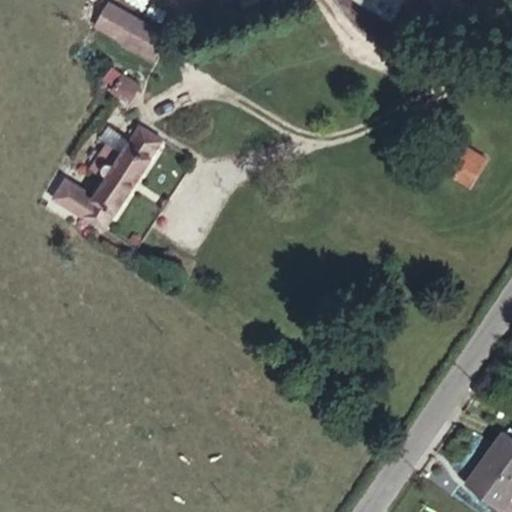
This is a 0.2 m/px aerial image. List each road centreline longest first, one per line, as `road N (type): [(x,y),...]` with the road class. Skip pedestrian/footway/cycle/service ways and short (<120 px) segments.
road 1 (unknown): [(511,109),(369,75),(293,126),(187,220)]
road 2 (unclassified): [(363,511),(511,293)]
